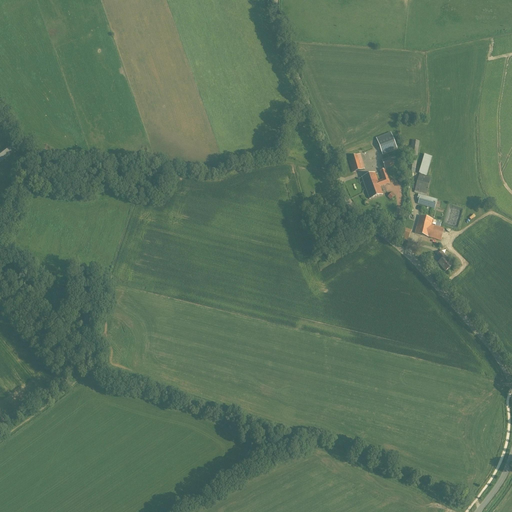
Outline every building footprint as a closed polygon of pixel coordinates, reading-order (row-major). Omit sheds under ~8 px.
[(391,132),(376,138),(382,155),(397,150),(391,132)] [(412,140),(407,172),(415,173),(419,141),(412,140)] [(348,157),(352,172),(365,169),(360,154),(348,157)] [(419,174),(426,176),(432,157),(424,154),(419,174)] [(382,160),(385,169),(397,164),(393,155),(382,160)] [(379,185),(366,189),(369,199),(383,195),(380,187),(390,183),(385,169),(380,171),(383,180),(378,181),(379,185)] [(362,178),(365,188),(366,189),(379,185),(378,181),(375,173),(362,178)] [(419,174),(414,193),(426,196),(431,178),(419,174)] [(417,200),(419,200),(418,204),(434,209),(437,200),(418,194),(417,200)] [(414,233),(440,240),(444,229),(431,225),(433,220),(419,216),(414,233)] [(397,236),(404,239),(403,241),(407,242),(411,230),(401,226),(397,236)] [(321,245),(318,246),(321,252),(333,245),(331,242),(322,247),(321,245)] [(442,256),(440,258),(441,260),(438,263),(445,271),(452,265),(446,258),(445,259),(442,256)]
